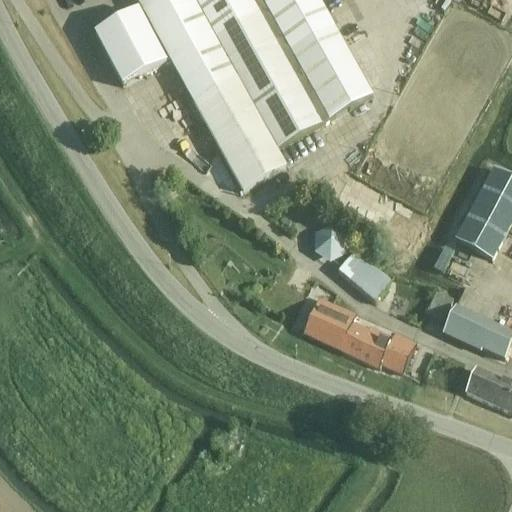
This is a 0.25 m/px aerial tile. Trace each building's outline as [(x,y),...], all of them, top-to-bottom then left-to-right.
[(135,17),(94,38),(122,90),(169,65),(242,196),(287,171),(277,154),(277,153),(321,128),(371,99),(315,0),(132,0),(135,4),(136,7),(141,14),(136,17),(135,17)] [(455,244),(492,264),(511,227),(511,182),(494,173),(455,244)] [(163,174),(153,182),(164,196),(174,188),(163,174)] [(347,240),(331,230),(315,238),(314,257),(330,267),(347,259),(347,240)] [(454,256),(445,251),(434,273),(443,277),(454,256)] [(337,276),(375,307),(390,288),(353,257),(337,276)] [(426,319),(442,327),(453,305),(436,297),(426,319)] [(319,305),(304,338),(363,365),(367,367),(379,372),(381,368),(402,378),(402,377),(402,378),(403,376),(416,349),(393,339),(391,343),(369,332),(368,335),(353,328),(356,321),(319,304),(319,305)] [(511,337),(455,311),(442,337),(481,356),(482,355),(506,365),(511,351),(511,337)] [(511,388),(476,373),(466,397),(511,416),(511,388)] [(223,436),(215,448),(233,459),(240,446),(223,436)]
